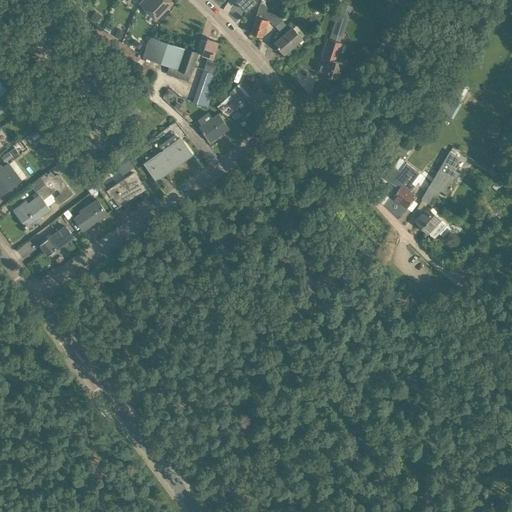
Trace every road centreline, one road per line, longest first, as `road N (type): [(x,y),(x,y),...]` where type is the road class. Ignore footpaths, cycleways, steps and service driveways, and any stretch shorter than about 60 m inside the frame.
road 1 (residential): [(33,296),(300,112)]
road 2 (unclassified): [(300,112),(511,346)]
road 3 (tertiary): [(193,511),(33,296)]
road 4 (residential): [(300,112),(196,0)]
road 5 (residential): [(300,112),(392,33)]
